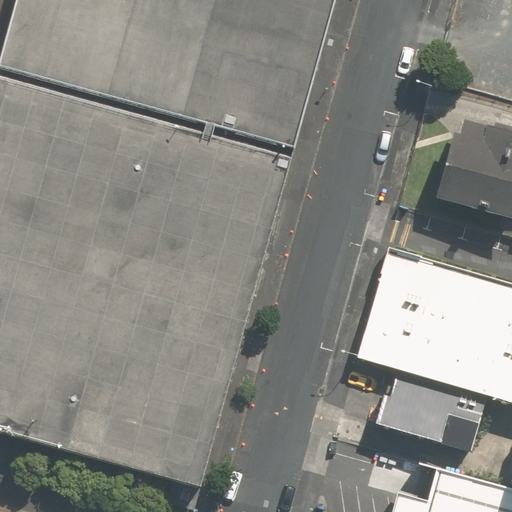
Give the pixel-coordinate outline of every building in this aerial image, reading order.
[(16,0),(0,60),(0,66),(207,121),(216,124),(293,144),(331,0),(16,0)] [(0,430),(200,486),(292,158),(0,77),(0,430)] [(511,139),(459,125),(438,202),(511,221),(511,139)] [(511,285),(389,250),(360,359),(398,370),(487,395),(511,402),(511,285)] [(381,394),(373,423),(472,451),(487,395),(398,370),(391,397),(381,394)] [(397,492),(391,511),(511,511),(511,486),(433,467),(424,500),(397,492)]
